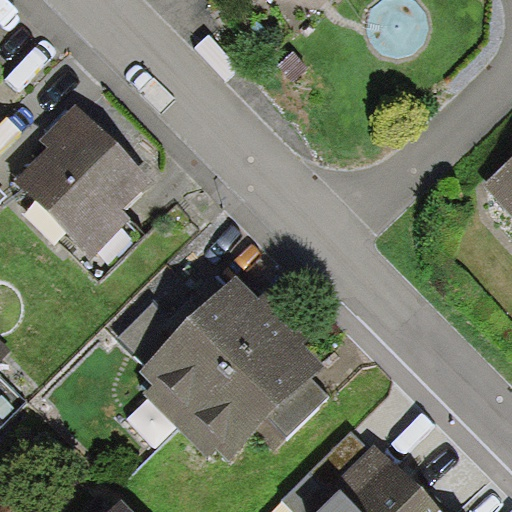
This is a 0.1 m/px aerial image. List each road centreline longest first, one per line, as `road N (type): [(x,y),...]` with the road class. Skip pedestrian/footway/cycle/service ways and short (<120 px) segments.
road 1 (residential): [(332,247),(87,0)]
road 2 (residential): [(511,430),(332,247)]
road 3 (residential): [(511,79),(332,247)]
